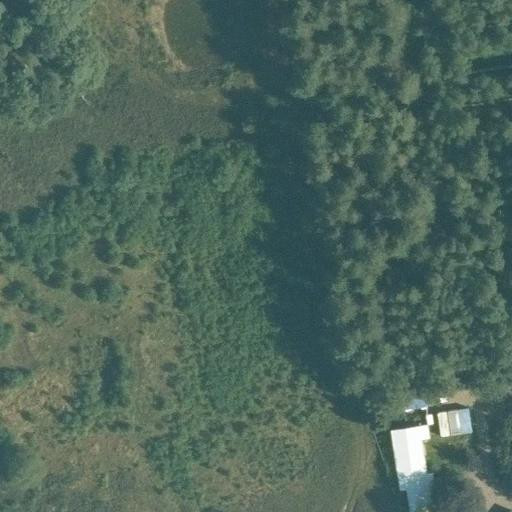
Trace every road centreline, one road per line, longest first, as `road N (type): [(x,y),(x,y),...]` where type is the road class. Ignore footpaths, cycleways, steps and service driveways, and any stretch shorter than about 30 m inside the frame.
road 1 (track): [(345,511),(365,450),(287,92)]
road 2 (unclassified): [(476,397),(491,505),(511,485)]
